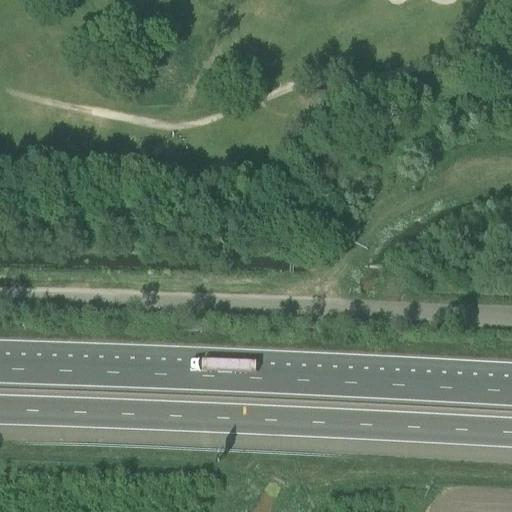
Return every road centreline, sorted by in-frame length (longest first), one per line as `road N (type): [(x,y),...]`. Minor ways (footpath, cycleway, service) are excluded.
road 1 (motorway): [(0,413),(511,435)]
road 2 (motorway): [(511,392),(0,371)]
road 3 (unclassified): [(511,317),(0,300)]
road 4 (track): [(511,186),(442,204),(375,249),(348,282),(339,309)]
